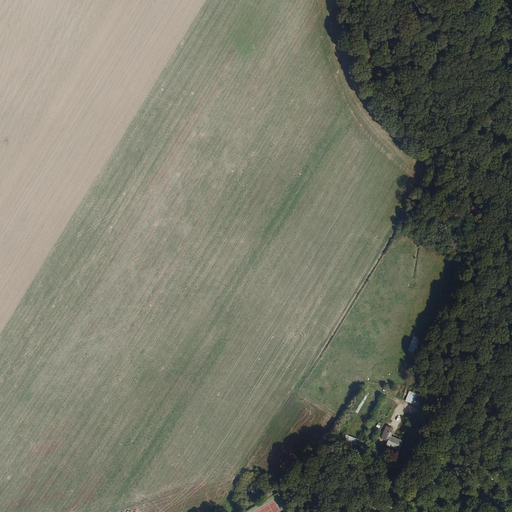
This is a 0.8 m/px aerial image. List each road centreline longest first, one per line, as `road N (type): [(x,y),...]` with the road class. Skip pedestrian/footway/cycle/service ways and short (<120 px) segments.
road 1 (track): [(456,431),(502,258),(501,172),(491,124)]
road 2 (track): [(491,124),(482,85),(438,0)]
